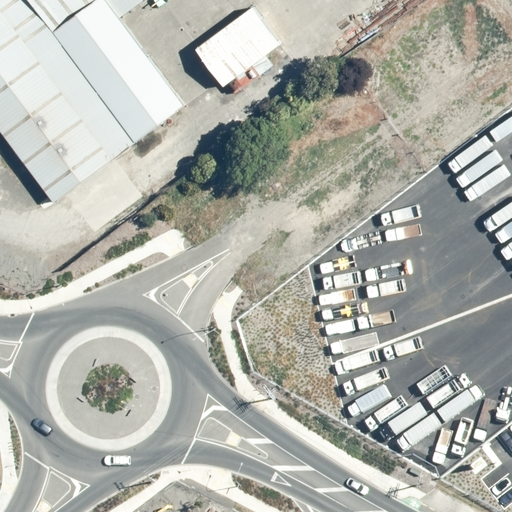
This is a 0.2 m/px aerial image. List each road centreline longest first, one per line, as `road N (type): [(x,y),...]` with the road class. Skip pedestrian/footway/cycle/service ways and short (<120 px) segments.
road 1 (unknown): [(220,252),(478,63)]
road 2 (secondary): [(186,370),(277,435),(335,493)]
road 3 (secondary): [(335,493),(226,458),(161,448)]
